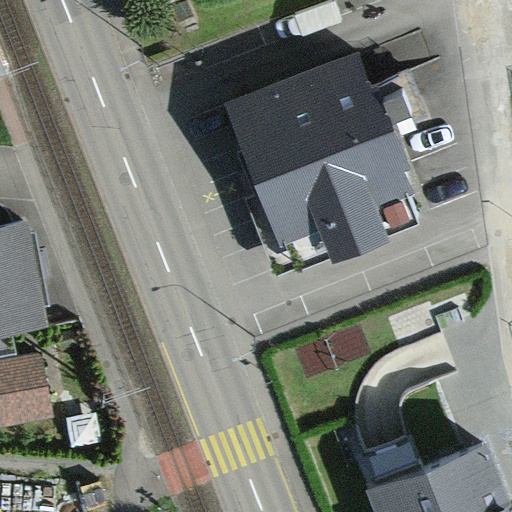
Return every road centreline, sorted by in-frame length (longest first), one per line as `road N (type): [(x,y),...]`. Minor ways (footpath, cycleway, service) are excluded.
road 1 (secondary): [(265,511),(71,0)]
road 2 (residential): [(511,286),(476,0)]
